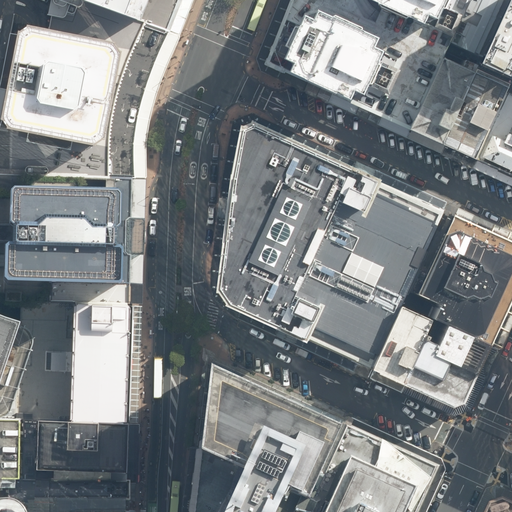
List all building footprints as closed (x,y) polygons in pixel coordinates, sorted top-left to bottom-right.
[(134,54),(147,25),(82,0),(52,0),(50,9),(49,16),(52,17),(50,23),(39,20),(30,18),(21,24),(10,92),(6,114),(0,131),(0,174),(18,176),(111,178),(111,153),(112,135),(115,113),(121,86),(134,54)] [(82,0),(147,25),(157,0),(82,0)] [(157,0),(147,25),(171,34),(183,0),(157,0)] [(331,92),(411,128),(446,54),(453,39),(470,0),(288,0),(272,42),(271,42),(263,60),(264,63),(282,71),(283,70),(303,79),(331,92)] [(509,0),(470,0),(453,39),(485,54),(509,0)] [(511,0),(509,0),(485,54),(483,59),(511,72),(511,0)] [(158,59),(171,34),(147,25),(134,54),(121,86),(115,113),(112,135),(111,153),(111,178),(114,178),(133,179),(134,179),(134,147),(137,126),(142,107),(149,83),(158,59)] [(446,54),(411,128),(443,143),(478,69),(446,54)] [(478,69),(443,143),(477,158),(509,89),(511,81),(511,80),(480,65),(478,69)] [(511,90),(509,89),(477,158),(511,174),(511,90)] [(380,180),(250,121),(238,129),(215,282),(212,298),(216,302),(225,312),(306,348),(306,345),(308,339),(328,297),(321,294),(322,292),(300,282),(335,207),(359,218),(362,211),(365,212),(380,180)] [(5,277),(8,281),(52,282),(120,284),(131,284),(140,285),(143,285),(143,256),(144,218),(146,186),(146,179),(134,179),(133,179),(114,178),(111,178),(18,176),(17,184),(16,186),(12,190),(10,222),(12,224),(0,223),(0,241),(9,241),(6,244),(5,277)] [(446,211),(380,180),(365,212),(362,211),(359,218),(335,207),(300,282),(322,292),(321,294),(328,297),(308,339),(373,369),(402,304),(446,211)] [(511,242),(446,211),(402,304),(435,318),(451,323),(495,342),(511,306),(511,242)] [(52,282),(51,301),(75,302),(130,304),(134,304),(143,304),(143,291),(143,285),(140,285),(131,284),(120,284),(52,282)] [(0,379),(17,331),(20,322),(23,310),(0,302),(0,379)] [(130,304),(75,302),(74,322),(74,344),(71,421),(130,422),(131,422),(139,423),(143,304),(134,304),(130,304)] [(429,332),(435,318),(402,304),(373,369),(406,383),(429,332)] [(64,344),(74,344),(74,322),(36,321),(30,326),(20,322),(17,331),(0,379),(0,419),(22,420),(32,421),(34,362),(26,362),(35,339),(34,333),(38,330),(64,331),(64,344)] [(437,353),(481,372),(495,342),(451,323),(442,342),(437,353)] [(34,362),(32,421),(39,421),(71,421),(74,344),(64,344),(64,331),(38,330),(34,333),(35,339),(26,362),(34,362)] [(429,332),(406,383),(405,384),(455,407),(468,403),(481,372),(437,353),(442,342),(431,338),(433,334),(429,332)] [(347,427),(208,363),(197,452),(243,473),(225,511),(278,511),(281,507),(284,506),(286,504),(287,503),(289,498),(310,508),(312,504),(313,500),(347,427)] [(426,511),(446,469),(446,468),(442,459),(354,419),(353,423),(351,426),(440,466),(418,511),(426,511)] [(20,482),(112,485),(112,477),(51,475),(37,474),(39,421),(32,421),(22,420),(20,478),(20,482)] [(130,422),(71,421),(39,421),(37,474),(51,475),(112,477),(130,478),(131,422),(130,422)] [(347,427),(313,500),(324,505),(321,511),(418,511),(440,466),(351,426),(348,425),(347,427)] [(225,511),(243,473),(197,452),(194,451),(187,511),(315,511),(318,506),(312,504),(310,508),(289,498),(287,503),(286,504),(284,506),(281,507),(278,511),(225,511)] [(129,485),(130,478),(112,477),(112,485),(129,485)] [(17,499),(125,500),(129,500),(129,485),(112,485),(20,482),(20,478),(17,478),(17,487),(9,487),(9,497),(12,497),(17,499)] [(511,511),(511,500),(503,496),(490,502),(484,511),(511,511)] [(0,511),(28,511),(23,503),(17,499),(12,497),(9,497),(3,498),(0,498),(0,511)] [(125,511),(126,508),(125,500),(17,499),(23,503),(28,511),(125,511)]
